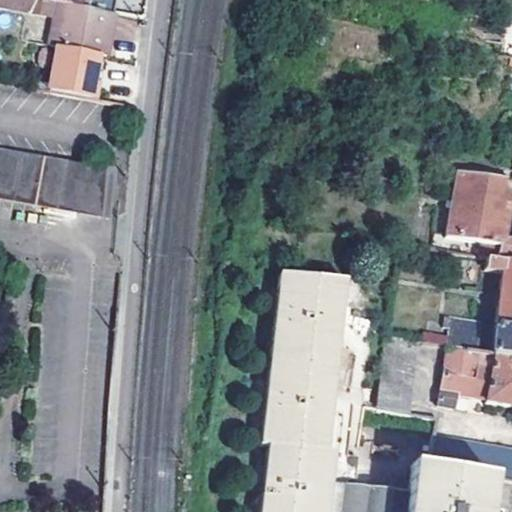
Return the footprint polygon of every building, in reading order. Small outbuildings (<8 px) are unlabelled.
[(41,0),(53,2),(87,9),(88,0),(41,0)] [(52,46),(98,55),(104,56),(107,35),(111,13),(87,9),(53,2),(45,45),(52,46)] [(52,46),(43,90),(95,100),(99,82),(94,80),(95,72),(98,55),(52,46)] [(95,100),(43,90),(40,89),(34,121),(95,133),(101,101),(95,100)] [(260,142),(245,140),(243,156),(258,159),(260,142)] [(0,151),(0,198),(99,217),(108,172),(0,151)] [(255,167),(254,177),(267,179),(268,169),(255,167)] [(501,242),(511,184),(456,174),(444,239),(482,246),(479,260),(483,261),(496,264),(500,242),(501,242)] [(264,201),(267,179),(254,177),(241,175),(238,197),(264,201)] [(496,264),(511,266),(511,244),(505,243),(501,242),(500,242),(496,264)] [(434,252),(442,254),(444,245),(436,243),(434,252)] [(511,266),(496,264),(483,261),(482,271),(499,274),(489,356),(492,357),(511,360),(511,266)] [(326,452),(345,280),(280,273),(261,444),(267,445),(259,511),(326,511),(329,482),(333,453),(326,452)] [(446,349),(472,353),(478,324),(448,320),(444,348),(446,349)] [(403,413),(414,343),(383,337),(369,410),(403,413)] [(485,403),(492,357),(489,356),(472,353),(446,349),(435,403),(451,406),(453,393),(482,400),(482,403),(485,403)] [(511,408),(511,360),(492,357),(485,403),(509,408),(511,408)] [(429,465),(491,477),(511,481),(511,451),(432,435),(429,465)] [(413,461),(410,490),(406,511),(486,511),(487,506),(488,501),(491,477),(429,465),(413,461)] [(406,511),(410,490),(329,482),(326,511),(406,511)]
